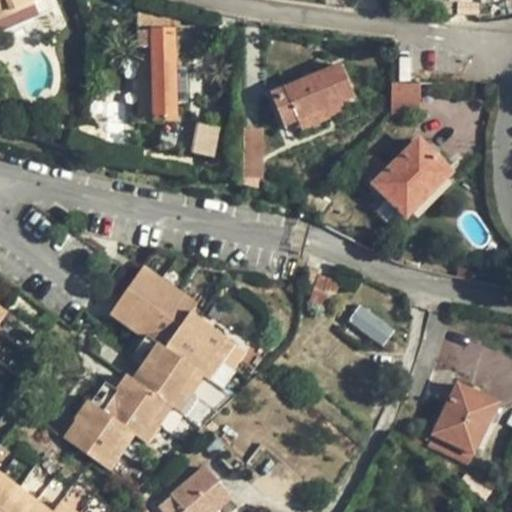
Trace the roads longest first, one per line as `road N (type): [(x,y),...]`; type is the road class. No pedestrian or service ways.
road 1 (residential): [(511,303),(435,289),(306,235),(0,173)]
road 2 (residential): [(511,51),(215,0)]
